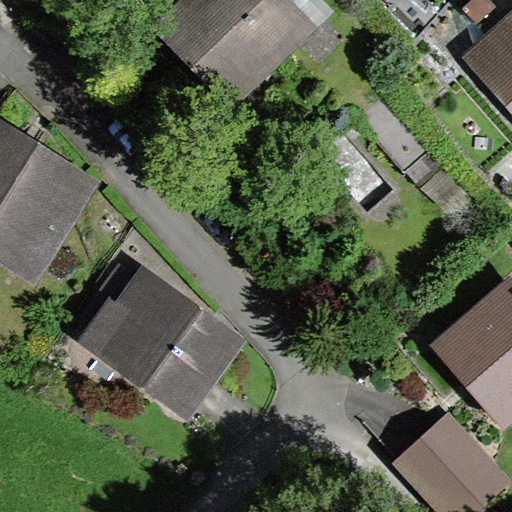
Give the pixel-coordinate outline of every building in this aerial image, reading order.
[(238,103),(341,4),(336,0),(176,0),(157,19),(238,103)] [(469,0),(484,17),(503,0),(469,0)] [(511,98),(511,11),(469,51),(511,98)] [(445,161),(382,92),(357,115),(421,184),(445,161)] [(107,172),(0,106),(0,253),(41,278),(107,172)] [(333,233),(293,189),(249,229),(289,273),(333,233)] [(252,330),(147,258),(121,296),(113,291),(81,337),(195,414),(252,330)] [(511,419),(511,283),(444,342),(511,419)] [(451,510),(492,469),(440,416),(398,456),(451,510)]
